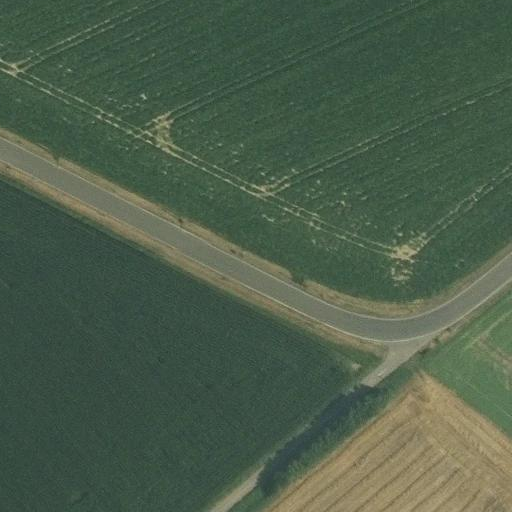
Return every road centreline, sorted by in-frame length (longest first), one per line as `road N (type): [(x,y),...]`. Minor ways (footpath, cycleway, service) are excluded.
road 1 (secondary): [(511,265),(466,303),(414,323),(367,327),(0,150)]
road 2 (track): [(232,511),(413,355),(414,323)]
